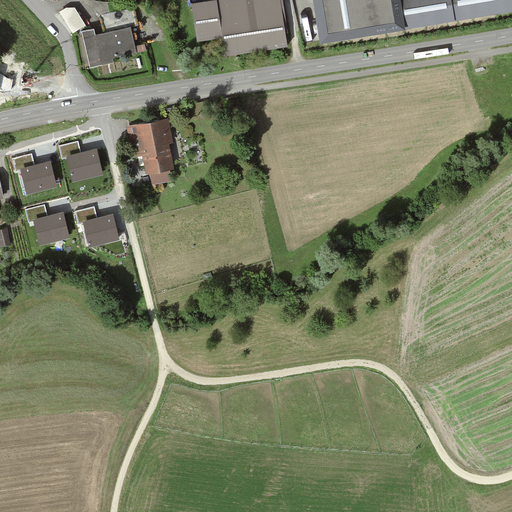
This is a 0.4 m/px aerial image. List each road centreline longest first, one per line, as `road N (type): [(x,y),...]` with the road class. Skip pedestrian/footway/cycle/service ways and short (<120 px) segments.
road 1 (track): [(511,475),(476,480),(453,469),(397,380),(369,364),(215,381),(164,363),(127,216)]
road 2 (tertiary): [(0,120),(511,35)]
road 3 (track): [(164,363),(111,511)]
